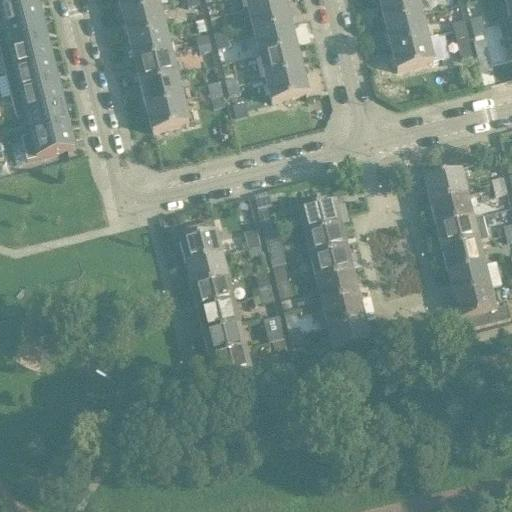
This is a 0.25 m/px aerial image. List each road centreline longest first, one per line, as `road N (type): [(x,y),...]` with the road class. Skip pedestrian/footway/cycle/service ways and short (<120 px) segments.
road 1 (residential): [(71,0),(118,190),(140,202),(366,145)]
road 2 (residential): [(366,145),(330,0)]
road 3 (residential): [(366,145),(511,111)]
